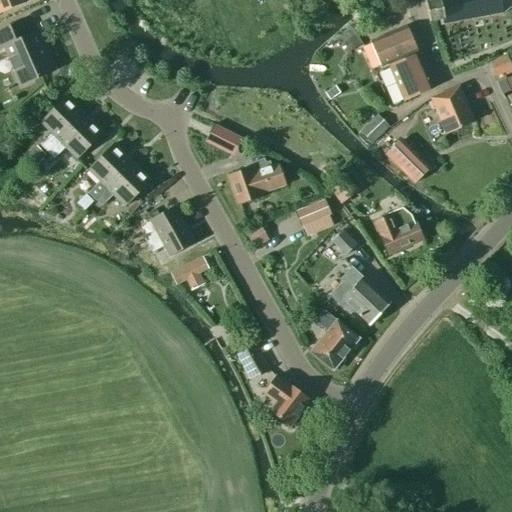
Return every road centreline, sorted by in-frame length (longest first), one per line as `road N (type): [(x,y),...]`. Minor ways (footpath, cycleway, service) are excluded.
road 1 (residential): [(348,408),(291,357),(171,126),(100,76),(65,0)]
road 2 (tertiary): [(348,408),(511,212)]
road 3 (residential): [(416,0),(444,83),(481,68),(511,132)]
